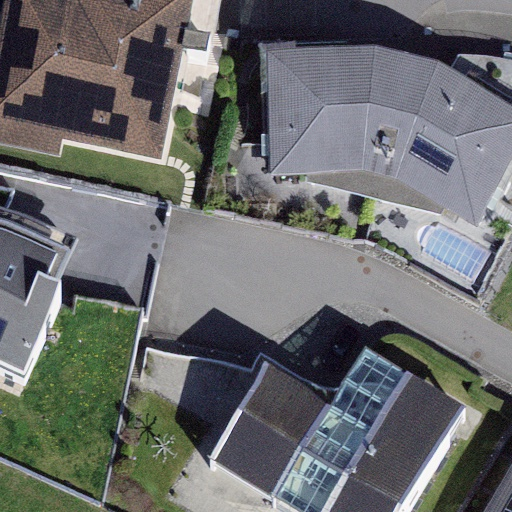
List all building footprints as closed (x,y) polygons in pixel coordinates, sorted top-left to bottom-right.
[(18,0),(14,26),(5,24),(0,47),(0,125),(68,139),(72,121),(177,142),(205,0),(18,0)] [(325,163),(379,177),(421,48),(388,39),(286,44),(284,150),(328,149),(325,163)] [(434,180),(488,213),(511,165),(511,91),(450,57),(421,48),(379,177),(430,194),(434,180)] [(0,370),(31,384),(67,303),(57,298),(78,252),(0,217),(0,370)] [(283,351),(223,450),(325,511),(405,511),(477,395),(378,335),(345,389),(283,351)] [(511,511),(511,485),(495,511),(511,511)]
